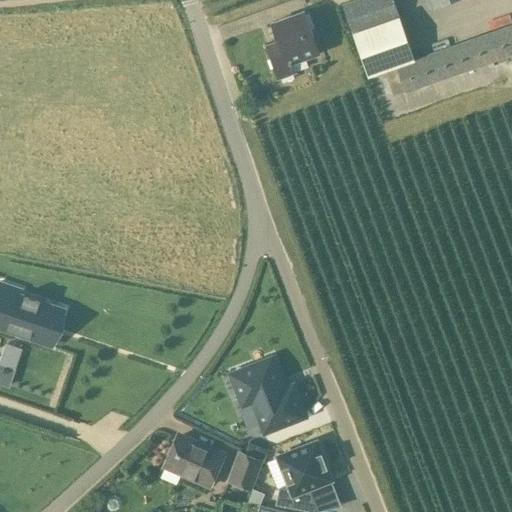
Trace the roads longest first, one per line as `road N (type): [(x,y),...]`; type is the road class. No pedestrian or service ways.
road 1 (unclassified): [(50,511),(153,415),(226,323),(260,224)]
road 2 (unclassified): [(378,511),(280,255),(260,224)]
road 3 (unclassified): [(260,224),(188,0)]
